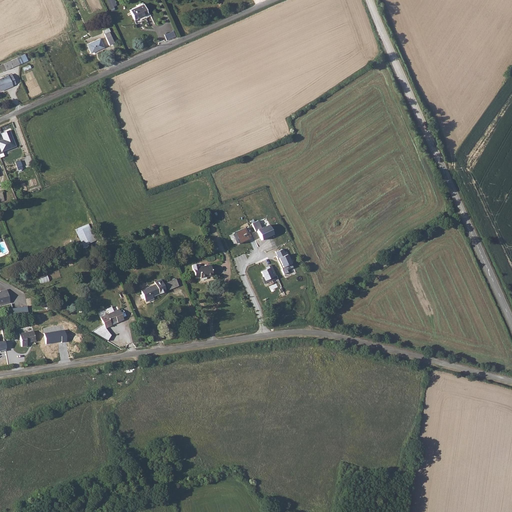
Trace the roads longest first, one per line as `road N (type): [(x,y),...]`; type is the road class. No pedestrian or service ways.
road 1 (tertiary): [(511,323),(370,0)]
road 2 (residential): [(0,121),(275,0)]
